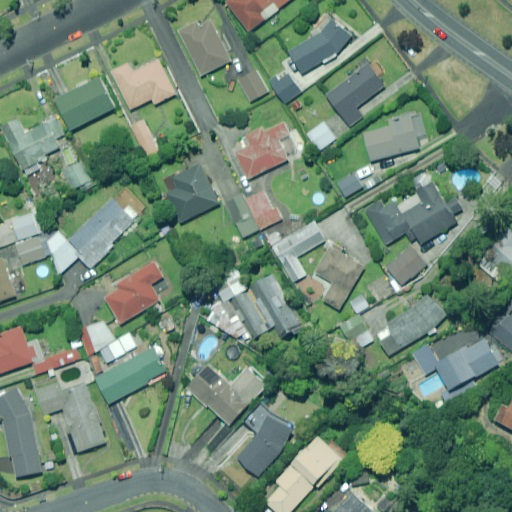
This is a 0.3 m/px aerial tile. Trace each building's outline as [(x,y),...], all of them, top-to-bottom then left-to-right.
[(289,0),(228,0),(251,29),(289,0)] [(233,62),(210,17),(180,32),(203,77),(233,62)] [(336,57),(337,58),(354,38),(334,21),(323,34),(289,53),(303,76),(336,57)] [(177,96),(159,59),(134,71),(130,64),(113,72),(132,111),(154,101),(157,106),(177,96)] [(387,87),(371,64),(328,96),(351,127),(365,117),(358,108),(387,87)] [(271,92),(259,72),(240,82),(252,103),(271,92)] [(270,81),(273,86),(287,105),(304,93),(290,74),(279,82),(275,77),(270,81)] [(118,110),(103,79),(58,101),(73,132),(118,110)] [(422,149),(412,114),(391,120),(393,127),(365,134),(373,162),(422,149)] [(160,154),(143,118),(131,123),(148,160),(160,154)] [(66,136),(57,119),(27,134),(20,120),(3,128),(27,177),(43,170),(40,165),(49,160),(46,156),(61,149),(57,140),(66,136)] [(289,157),(300,151),(302,155),(309,152),(305,145),(299,148),(294,137),(286,121),(266,132),(264,128),(253,134),(243,139),(247,148),(236,153),(250,180),(291,161),(289,157)] [(338,140),(325,123),(309,135),(321,152),(338,140)] [(91,182),(82,164),(65,173),(74,191),(91,182)] [(220,206),(201,165),(173,178),(179,190),(168,195),(182,224),(220,206)] [(364,189),(356,174),(339,184),(347,198),(364,189)] [(460,224),(437,182),(418,193),(397,205),(393,197),(368,211),(387,246),(407,234),(415,249),(460,224)] [(245,201),(260,232),(281,221),(271,202),(265,191),(245,201)] [(260,232),(245,201),(242,197),(227,205),(245,240),(260,232)] [(126,212),(113,199),(70,241),(85,256),(81,259),(93,270),(111,252),(109,250),(141,218),(131,207),(126,212)] [(0,224),(0,249),(17,244),(45,235),(38,213),(0,224)] [(511,221),(506,216),(487,238),(511,260),(511,221)] [(327,242),(316,223),(274,247),(295,284),(308,276),(298,259),(327,242)] [(81,260),(61,233),(49,242),(60,275),(81,260)] [(53,258),(46,237),(18,246),(25,268),(53,258)] [(367,268),(335,249),(320,276),(335,284),(325,302),(342,311),(367,268)] [(428,267),(413,249),(389,268),(404,287),(428,267)] [(14,276),(7,256),(0,258),(0,303),(28,294),(21,274),(14,276)] [(165,278),(156,263),(117,285),(120,290),(107,298),(122,325),(162,302),(152,285),(165,278)] [(246,345),(261,336),(283,323),(292,338),(307,329),(275,274),(260,283),(250,289),(238,267),(212,281),(224,303),(217,307),(209,322),(239,341),(243,339),(246,345)] [(450,321),(434,296),(387,325),(390,329),(378,336),(392,358),(450,321)] [(371,308),(367,301),(354,308),(359,315),(371,308)] [(365,323),(360,316),(342,327),(346,335),(365,323)] [(511,317),(511,316),(494,332),(511,350),(511,317)] [(115,346),(106,322),(81,331),(80,333),(89,356),(115,346)] [(501,365),(500,363),(504,362),(495,347),(492,348),(487,340),(479,344),(468,324),(414,353),(427,377),(440,369),(452,392),(501,365)] [(28,344),(22,326),(0,333),(0,375),(33,364),(37,376),(50,372),(39,340),(28,344)] [(162,360),(156,349),(131,362),(131,360),(97,378),(111,405),(165,377),(157,362),(162,360)] [(233,386),(209,366),(188,390),(231,427),(270,383),(250,366),(233,386)] [(109,443),(88,384),(63,393),(59,380),(36,388),(46,416),(64,410),(80,454),(109,443)] [(33,411),(19,386),(0,395),(0,411),(5,421),(12,455),(14,454),(19,475),(45,470),(33,411)] [(297,437),(273,417),(262,406),(245,425),(259,438),(239,460),(260,478),(297,437)] [(511,406),(510,410),(504,406),(496,421),(511,429),(511,406)] [(293,511),(342,460),(320,438),(278,483),(283,487),(268,504),(277,511),(293,511)] [(378,511),(356,491),(336,511),(378,511)]
